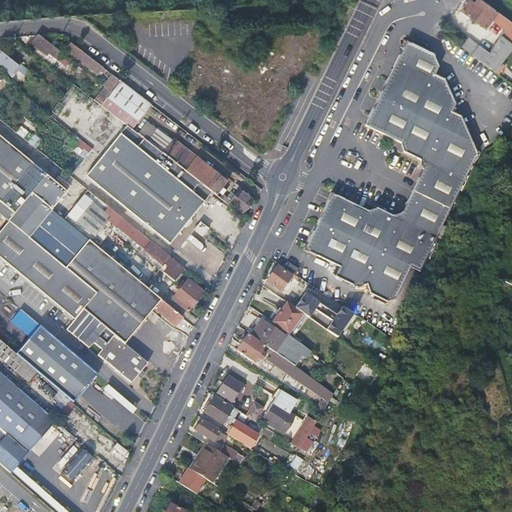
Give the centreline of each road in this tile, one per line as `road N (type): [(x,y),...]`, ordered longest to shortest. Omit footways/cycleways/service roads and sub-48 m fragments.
road 1 (tertiary): [(126,511),(276,187)]
road 2 (unclassified): [(0,29),(76,23),(272,171)]
road 3 (tertiary): [(288,166),(371,0)]
